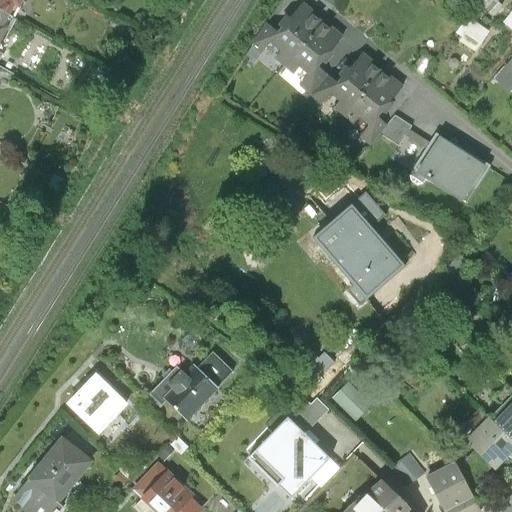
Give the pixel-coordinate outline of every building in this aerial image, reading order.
[(0,0),(0,12),(12,19),(22,0),(0,0)] [(287,56),(296,63),(334,17),(313,0),(288,31),(280,40),(293,50),(287,56)] [(476,0),(492,13),(503,0),(476,0)] [(511,29),(511,9),(502,21),(511,29)] [(0,40),(12,19),(0,12),(0,40)] [(474,49),(489,31),(467,13),(452,32),(474,49)] [(352,33),(334,17),(296,63),(304,70),(310,63),(320,72),(327,63),(352,33)] [(272,50),(280,40),(288,31),(276,21),(264,43),(272,50)] [(347,106),(356,113),(394,69),(373,52),(349,81),(341,91),(352,100),(347,106)] [(311,82),(322,92),(338,72),(327,63),(320,72),(311,82)] [(412,84),(394,69),(356,113),(365,120),(370,114),(381,123),(387,115),(412,84)] [(349,81),(338,72),(322,92),(333,101),(341,91),(349,81)] [(397,122),(391,129),(410,143),(425,123),(406,111),(397,122)] [(397,122),(387,115),(381,123),(372,133),(381,142),(391,129),(397,122)] [(447,131),(424,170),(438,179),(440,175),(479,198),(500,163),(447,131)] [(396,213),(376,190),(326,234),(367,280),(359,287),(372,302),(416,264),(381,225),(396,213)] [(240,374),(221,354),(196,379),(185,369),(159,395),(189,425),(240,374)] [(103,378),(76,406),(107,435),(133,406),(103,378)] [(511,392),(488,418),(511,440),(511,392)] [(300,412),(260,453),(302,494),(342,453),(300,412)] [(491,471),(511,448),(511,440),(488,418),(463,444),(469,450),(487,467),(491,471)] [(90,465),(61,443),(14,501),(27,511),(60,511),(62,510),(57,506),(90,465)] [(481,474),(487,467),(469,450),(463,457),(481,474)] [(424,472),(409,454),(388,469),(407,486),(424,472)] [(191,495),(157,463),(131,492),(152,511),(196,511),(200,508),(189,498),(191,495)] [(455,464),(427,479),(443,511),(475,511),(479,511),(469,493),(455,464)] [(408,511),(409,511),(382,482),(352,507),(346,511),(408,511)] [(480,486),(469,493),(479,511),(492,503),(480,486)]
